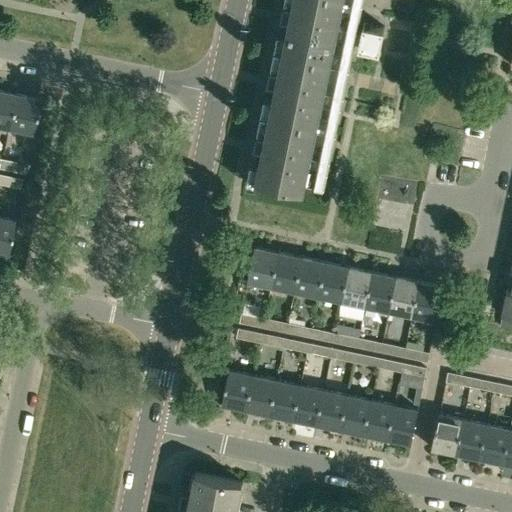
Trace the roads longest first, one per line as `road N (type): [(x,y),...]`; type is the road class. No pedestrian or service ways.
road 1 (residential): [(511,504),(150,428)]
road 2 (tertiary): [(170,324),(217,97)]
road 3 (residential): [(217,97),(0,50)]
road 4 (residential): [(0,493),(40,300)]
road 5 (residential): [(489,201),(487,238),(469,258),(442,252),(427,234),(432,207),(460,197)]
road 6 (residential): [(170,324),(40,300)]
